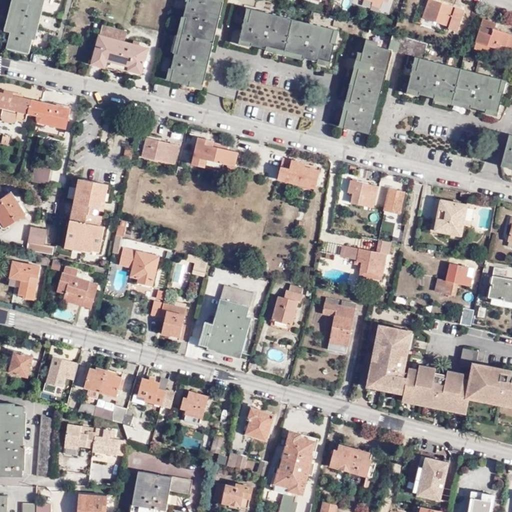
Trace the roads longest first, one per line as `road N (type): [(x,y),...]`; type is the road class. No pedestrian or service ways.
road 1 (residential): [(0,315),(511,456)]
road 2 (residential): [(511,191),(0,63)]
